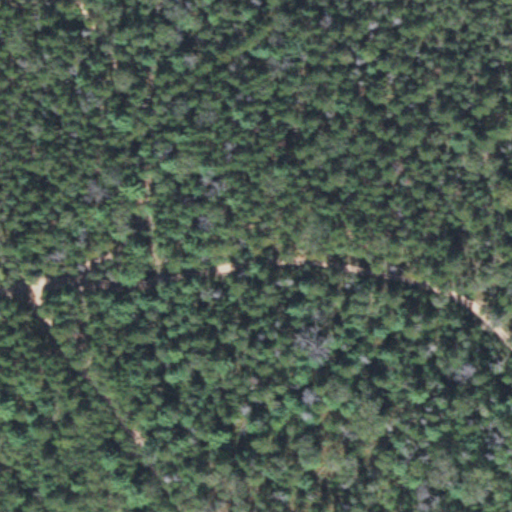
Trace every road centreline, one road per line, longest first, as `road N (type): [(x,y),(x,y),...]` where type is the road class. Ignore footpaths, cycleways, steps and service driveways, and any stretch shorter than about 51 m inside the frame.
road 1 (track): [(511,330),(467,293),(353,260),(177,262)]
road 2 (track): [(177,262),(85,0)]
road 3 (track): [(37,279),(96,387),(187,511)]
road 4 (track): [(177,262),(89,279),(0,279)]
